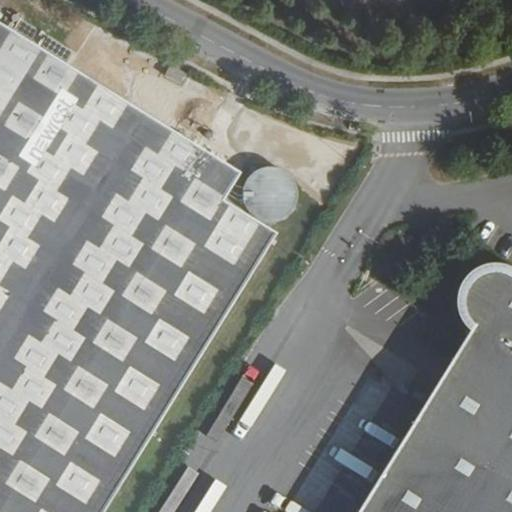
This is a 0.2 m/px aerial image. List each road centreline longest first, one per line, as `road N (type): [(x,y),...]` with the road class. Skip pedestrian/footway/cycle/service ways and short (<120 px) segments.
road 1 (unclassified): [(511,85),(445,103),(337,98),(134,0)]
road 2 (unknown): [(398,170),(196,511)]
